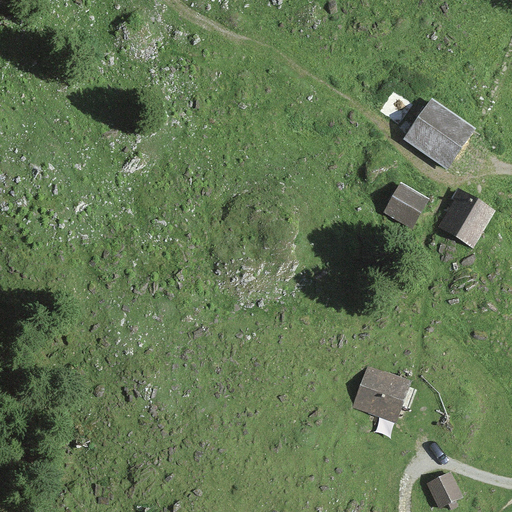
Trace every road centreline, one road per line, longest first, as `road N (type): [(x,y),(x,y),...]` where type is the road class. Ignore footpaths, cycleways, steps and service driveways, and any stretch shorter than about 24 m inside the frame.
road 1 (track): [(165,0),(235,41),(288,59),(451,183),(511,170)]
road 2 (track): [(406,511),(408,476),(422,461),(511,482)]
